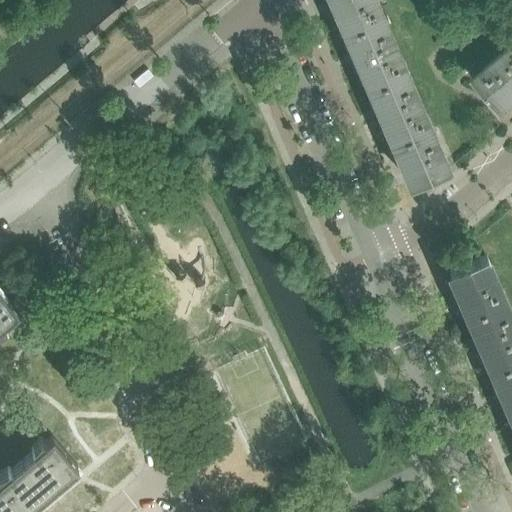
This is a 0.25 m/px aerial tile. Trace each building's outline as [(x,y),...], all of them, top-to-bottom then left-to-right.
[(382,14),(375,0),(328,0),(332,7),(333,7),(334,8),(335,7),(344,30),(382,14)] [(406,69),(385,20),(382,14),(344,30),(354,52),(353,52),(353,53),(352,54),(355,63),(357,62),(358,63),(359,63),(368,85),(406,69)] [(511,43),(476,74),(476,75),(473,73),(472,74),(500,107),(511,96),(511,43)] [(430,125),(422,107),(406,69),(368,85),(378,107),(377,107),(377,108),(376,109),(378,114),(379,118),(381,117),(381,118),(382,118),(392,140),(430,125)] [(447,166),(432,130),(430,125),(392,140),(402,162),(401,162),(401,163),(399,164),(403,173),(405,172),(405,173),(406,173),(410,182),(447,166)] [(504,297),(497,281),(486,254),(448,270),(453,280),(452,280),(452,281),(450,282),(454,291),(456,290),(456,291),(457,291),(467,313),(504,297)] [(0,322),(17,309),(0,288),(0,322)] [(511,358),(511,315),(504,297),(467,313),(476,335),(475,335),(476,336),(474,337),(478,346),(480,345),(480,346),(481,346),(491,368),(511,358)] [(511,358),(491,368),(501,391),(498,392),(502,400),(502,401),(503,400),(504,401),(505,401),(511,417),(511,358)] [(84,464),(76,454),(65,442),(61,445),(52,434),(21,460),(47,490),(69,471),(70,473),(78,467),(79,469),(84,464)] [(25,508),(47,490),(21,460),(0,477),(0,511),(23,511),(26,510),(25,508)]
